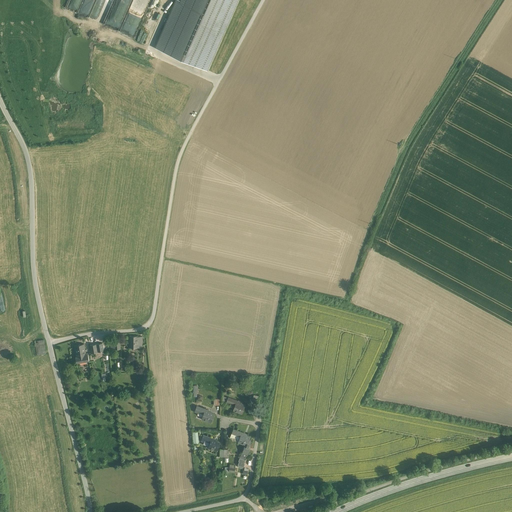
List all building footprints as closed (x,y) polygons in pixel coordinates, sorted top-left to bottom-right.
[(179,0),(180,0),(179,0),(175,0),(155,47),(156,47),(177,0),(187,4),(188,0),(179,0)] [(177,0),(156,47),(206,69),(236,0),(188,0),(187,4),(177,0)] [(147,39),(153,21),(147,19),(141,37),(147,39)] [(159,69),(157,75),(164,77),(166,71),(159,69)] [(138,335),(129,335),(129,347),(138,347),(138,336),(138,335)] [(43,339),(34,341),(35,344),(38,344),(39,353),(46,352),(43,339)] [(84,343),(74,345),(76,356),(75,357),(76,362),(80,362),(86,361),(89,360),(88,353),(86,353),(84,343)] [(96,344),(89,345),(91,353),(98,351),(96,344)] [(245,405),(239,403),(240,402),(237,401),(235,405),(233,410),(242,413),(245,405)] [(208,410),(197,406),(195,412),(198,413),(197,414),(203,416),(202,419),(203,419),(210,421),(210,422),(211,422),(214,413),(208,411),(208,410)] [(250,436),(244,434),(245,434),(233,429),(230,437),(238,441),(238,442),(239,442),(245,444),(242,452),(243,452),(247,454),(250,446),(249,446),(251,441),(249,440),(250,436)] [(214,439),(211,438),(209,442),(208,447),(216,451),(219,442),(214,440),(214,439)]
